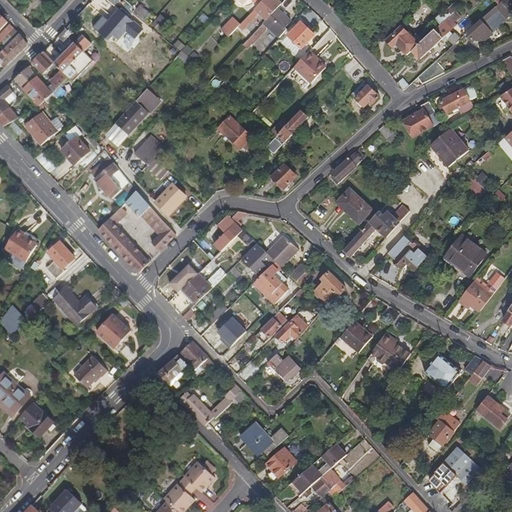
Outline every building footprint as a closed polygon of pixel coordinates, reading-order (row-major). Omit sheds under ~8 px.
[(281,6),(274,0),(264,0),(249,16),(242,23),(239,26),(238,28),(241,31),(258,14),(266,22),(276,11),(281,6)] [(511,6),(506,0),(504,0),(498,6),(465,36),(476,49),(483,43),(483,42),(492,34),(485,27),(499,14),(506,20),(511,14),(511,6)] [(455,11),(460,6),(455,2),(448,9),(453,13),(455,11)] [(150,14),(140,5),(134,12),(144,21),(150,14)] [(104,15),(94,26),(127,54),(147,32),(119,8),(109,19),(104,15)] [(442,24),(449,17),(453,13),(448,9),(447,8),(435,20),(440,25),(442,24)] [(284,29),(290,23),(276,11),(266,22),(263,25),(279,39),(286,31),(284,29)] [(453,13),(449,17),(454,23),(461,17),(455,11),(453,13)] [(0,32),(8,23),(0,14),(0,32)] [(485,27),(492,34),(506,20),(499,14),(485,27)] [(420,45),(410,54),(417,62),(456,25),(454,23),(449,17),(442,24),(440,25),(435,30),(423,41),(420,45)] [(238,28),(239,26),(232,19),(220,31),(228,38),(230,35),(238,28)] [(301,51),(315,36),(301,23),(287,38),(301,51)] [(0,55),(20,34),(11,25),(0,37),(0,55)] [(410,54),(420,45),(411,37),(401,26),(386,41),(394,50),(397,47),(407,57),(410,54)] [(63,43),(71,35),(65,29),(57,37),(63,43)] [(423,41),(416,33),(411,37),(420,45),(423,41)] [(29,47),(28,44),(20,34),(0,55),(0,56),(9,66),(29,47)] [(85,68),(90,62),(89,56),(97,47),(84,34),(61,58),(50,45),(43,53),(54,65),(57,69),(61,72),(68,80),(71,83),(72,83),(78,76),(74,71),(79,66),(85,68)] [(452,47),(460,41),(454,35),(447,42),(452,47)] [(181,52),(185,47),(178,41),(173,47),(180,53),(181,52)] [(193,52),(186,46),(185,47),(181,52),(188,58),(193,52)] [(188,58),(181,52),(180,53),(176,57),(186,66),(191,60),(189,58),(188,58)] [(311,85),(326,69),(320,63),(319,64),(318,63),(315,60),(316,58),(310,52),(294,69),(311,85)] [(43,75),(54,65),(43,53),(39,56),(32,64),(43,75)] [(199,58),(194,53),(189,58),(194,62),(199,58)] [(9,66),(0,56),(0,64),(5,69),(9,66)] [(511,58),(511,57),(503,62),(511,77),(511,58)] [(272,66),(264,58),(254,68),(258,73),(262,76),(272,66)] [(445,74),(436,63),(431,67),(440,76),(445,74)] [(416,89),(440,76),(431,67),(411,84),(416,89)] [(38,78),(28,68),(14,80),(12,83),(22,93),(24,91),(38,78)] [(258,73),(254,68),(248,73),(253,78),(258,73)] [(311,85),(294,69),(291,72),(308,88),(311,85)] [(57,90),(68,80),(61,72),(49,82),(52,85),(48,89),(52,94),(57,100),(61,96),(57,90)] [(44,101),(52,94),(48,89),(38,78),(24,91),(38,106),(39,107),(44,101)] [(408,87),(402,80),(396,85),(402,92),(408,87)] [(498,87),(503,96),(511,90),(511,84),(509,80),(498,87)] [(381,100),(363,83),(350,96),(365,110),(371,105),(374,108),(381,100)] [(0,116),(9,108),(6,105),(3,101),(13,93),(7,86),(0,92),(0,116)] [(470,104),(462,88),(439,100),(447,114),(459,107),(460,109),(470,104)] [(129,136),(160,101),(147,90),(116,125),(129,136)] [(511,90),(503,96),(500,98),(511,112),(511,90)] [(16,96),(13,93),(3,101),(6,105),(16,96)] [(49,107),(57,100),(52,94),(44,101),(49,107)] [(434,128),(441,124),(429,102),(421,107),(423,111),(419,114),(413,117),(404,122),(414,138),(432,128),(434,128)] [(0,125),(3,128),(18,119),(18,118),(9,108),(0,116),(0,125)] [(473,125),(482,118),(478,112),(468,119),(473,125)] [(284,129),(277,137),(284,143),(307,119),(300,113),(288,125),(284,129)] [(41,146),(58,132),(57,132),(50,123),(42,114),(33,121),(26,127),(25,128),(41,146)] [(56,118),(50,123),(57,132),(63,127),(56,118)] [(247,143),(251,138),(229,118),(218,131),(240,151),(242,148),(247,143)] [(24,125),(26,127),(33,121),(31,119),(24,125)] [(473,125),(468,119),(461,123),(467,131),(473,126),(473,125)] [(279,124),(284,129),(288,125),(283,120),(279,124)] [(8,128),(16,138),(22,132),(13,123),(8,128)] [(277,137),(284,129),(279,124),(272,132),(277,137)] [(119,146),(129,136),(116,125),(106,135),(119,146)] [(394,135),(386,125),(378,132),(388,141),(394,135)] [(451,130),(446,133),(442,135),(433,143),(429,147),(448,168),(468,150),(451,130)] [(511,132),(504,140),(499,144),(511,160),(511,132)] [(93,149),(98,145),(95,141),(89,135),(85,139),(93,149)] [(154,159),(163,149),(150,137),(135,154),(148,166),(154,159)] [(75,166),(90,152),(76,138),(61,151),(75,166)] [(245,152),(251,147),(247,143),(242,148),(245,152)] [(340,183),(366,159),(358,150),(331,174),(333,176),(339,182),(340,183)] [(488,152),(475,163),(478,167),(492,156),(488,152)] [(160,180),(167,171),(154,159),(148,166),(146,168),(160,180)] [(121,192),(110,178),(119,170),(118,169),(114,164),(93,181),(110,201),(121,192)] [(284,189),(296,176),(284,165),(272,178),(284,189)] [(480,182),(477,179),(477,178),(468,170),(460,178),(473,190),(480,182)] [(482,173),(477,178),(477,179),(480,182),(484,186),(489,181),(482,173)] [(339,182),(333,176),(330,178),(337,186),(339,182)] [(484,186),(480,182),(473,190),(482,199),(489,192),(484,186)] [(169,215),(186,197),(172,184),(155,203),(169,215)] [(131,198),(137,192),(132,186),(125,192),(131,198)] [(372,211),(349,190),(338,202),(349,212),(347,214),(359,225),(372,211)] [(150,207),(137,192),(131,198),(127,201),(128,202),(126,204),(134,212),(136,211),(141,216),(150,207)] [(386,238),(410,212),(403,206),(393,218),(387,212),(383,216),(379,212),(343,252),(351,259),(377,230),(386,238)] [(157,230),(165,223),(150,207),(141,216),(159,236),(161,234),(157,230)] [(120,208),(115,213),(121,219),(127,214),(121,208),(120,208)] [(244,218),(248,215),(237,212),(230,219),(235,223),(241,218),(244,218)] [(150,263),(116,225),(121,219),(115,213),(98,231),(138,276),(150,263)] [(226,246),(242,231),(239,228),(237,230),(225,218),(220,224),(227,231),(224,234),(219,239),(226,246)] [(160,252),(176,235),(165,223),(157,230),(161,234),(159,236),(151,244),(160,252)] [(227,231),(220,224),(215,228),(221,233),(222,232),(224,234),(227,231)] [(24,263),(36,245),(23,236),(24,234),(17,229),(3,249),(24,263)] [(216,233),(212,229),(206,235),(207,235),(203,238),(206,241),(210,238),(216,233)] [(481,265),(489,254),(464,235),(449,255),(462,265),(459,268),(468,275),(477,262),(481,265)] [(281,269),(298,252),(282,237),(266,254),(267,255),(275,263),(281,269)] [(415,272),(428,257),(417,248),(419,247),(418,245),(415,242),(413,242),(412,243),(404,237),(389,254),(395,260),(394,261),(402,269),(406,264),(415,272)] [(61,270),(74,259),(59,242),(46,253),(53,261),(44,268),(53,279),(62,272),(61,270)] [(260,263),(267,255),(266,254),(257,245),(241,261),(258,278),(266,269),(260,263)] [(275,306),(288,292),(274,277),(278,273),(271,266),(254,284),(275,306)] [(303,276),(306,273),(300,267),(290,277),(296,283),(303,276)] [(338,298),(345,290),(327,273),(313,288),(316,291),(314,293),(328,306),(337,297),(338,298)] [(195,305),(211,289),(197,275),(181,291),(195,305)] [(303,276),(296,283),(301,288),(307,280),(303,276)] [(485,287),(476,279),(474,282),(483,290),(485,287)] [(477,314),(497,290),(488,283),(485,287),(483,290),(474,282),(457,303),(464,308),(466,306),(470,308),(477,314)] [(77,328),(96,309),(85,297),(79,303),(65,289),(52,301),(77,328)] [(301,301),(307,294),(302,289),(295,296),(301,301)] [(51,303),(43,294),(30,305),(32,306),(38,314),(51,303)] [(509,310),(511,305),(511,298),(509,295),(502,305),(509,310)] [(323,309),(315,302),(312,306),(319,313),(323,309)] [(222,315),(228,309),(223,305),(207,321),(212,325),(215,322),(222,315)] [(511,305),(509,310),(508,311),(509,313),(503,321),(510,327),(511,324),(511,305)] [(0,320),(0,323),(13,336),(28,320),(13,306),(0,320)] [(37,315),(38,314),(32,306),(28,310),(35,317),(37,315)] [(225,318),(232,311),(230,308),(228,309),(222,315),(225,318)] [(307,320),(311,314),(303,309),(299,315),(307,320)] [(190,311),(182,318),(187,323),(194,315),(190,311)] [(265,343),(286,322),(278,314),(259,333),(257,336),(265,343)] [(121,342),(130,332),(113,317),(96,334),(117,354),(125,346),(121,342)] [(210,334),(219,325),(215,322),(212,325),(200,337),(204,341),(211,335),(210,334)] [(301,332),(290,322),(275,337),(282,344),(290,335),(292,337),(295,339),(301,332)] [(358,354),(372,338),(353,322),(340,338),(358,354)] [(390,369),(404,349),(397,344),(392,341),(393,339),(385,333),(370,355),(376,359),(376,362),(381,366),(384,365),(390,369)] [(289,349),(296,341),(295,339),(292,337),(284,345),(289,349)] [(235,355),(246,345),(240,339),(229,349),(235,355)] [(208,359),(191,342),(180,354),(197,370),(208,359)] [(300,370),(288,358),(284,362),(276,354),(266,364),(276,375),(278,372),(287,382),(300,370)] [(445,391),(460,372),(438,354),(423,374),(445,391)] [(100,378),(107,371),(92,357),(73,379),(86,390),(98,376),(100,378)] [(471,376),(483,362),(474,357),(464,370),(471,376)] [(166,387),(186,368),(176,358),(157,376),(166,387)] [(475,387),(491,367),(483,362),(471,376),(460,390),(464,394),(472,385),(475,387)] [(0,401),(14,415),(30,398),(4,373),(0,377),(0,401)] [(248,398),(236,386),(225,397),(227,398),(212,413),(195,396),(192,398),(187,393),(179,401),(204,427),(213,419),(216,421),(232,405),(237,409),(248,398)] [(510,416),(487,397),(476,411),(499,430),(510,416)] [(14,415),(0,401),(0,406),(12,417),(14,415)] [(53,422),(33,404),(20,418),(32,427),(29,430),(38,438),(53,422)] [(442,446),(453,433),(442,424),(446,419),(449,422),(454,417),(444,409),(425,433),(433,440),(442,446)] [(446,419),(442,424),(453,433),(461,422),(454,417),(449,422),(446,419)] [(267,455),(288,437),(280,429),(269,439),(254,424),(239,438),(257,457),(262,452),(267,455)] [(199,436),(190,426),(187,430),(196,439),(199,436)] [(436,454),(442,446),(433,440),(428,447),(436,454)] [(342,459),(346,456),(335,445),(292,483),(292,484),(302,494),(330,470),(338,463),(342,459)] [(296,464),(283,450),(265,465),(278,479),(296,464)] [(478,469),(456,450),(435,474),(435,476),(429,483),(439,494),(455,476),(458,479),(465,485),(478,469)] [(347,464),(342,459),(338,463),(343,467),(347,464)] [(201,495),(215,480),(211,477),(201,468),(198,464),(184,479),(197,491),(201,495)] [(215,472),(205,464),(201,468),(211,477),(215,472)] [(343,490),(355,480),(351,475),(342,483),(330,470),(302,494),(302,495),(305,499),(314,491),(319,496),(328,488),(331,491),(337,485),(343,490)] [(442,498),(458,479),(455,476),(439,494),(442,498)] [(185,511),(195,502),(190,498),(197,491),(184,479),(164,501),(166,504),(175,511),(185,511)] [(336,496),(343,490),(337,485),(331,491),(327,494),(331,499),(335,495),(336,496)] [(74,511),(82,504),(66,490),(51,507),(56,511),(74,511)] [(425,511),(427,511),(412,494),(402,503),(411,511),(425,511)] [(386,511),(392,507),(387,502),(375,511),(386,511)] [(306,511),(308,510),(302,503),(291,511),(306,511)]
